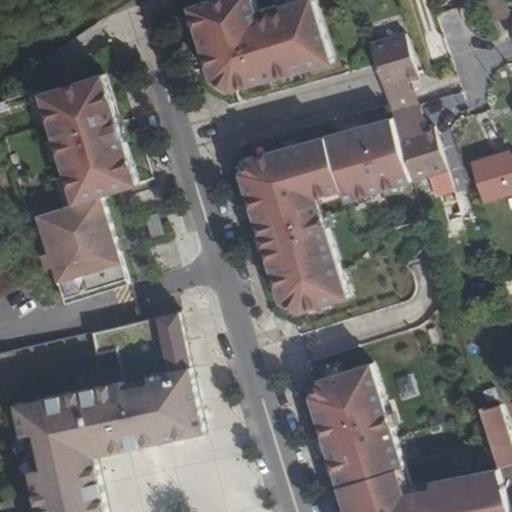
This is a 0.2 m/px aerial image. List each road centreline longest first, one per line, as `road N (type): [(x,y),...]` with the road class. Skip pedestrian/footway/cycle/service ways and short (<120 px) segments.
road 1 (residential): [(162,79),(296,511)]
road 2 (unknown): [(181,140),(370,86)]
